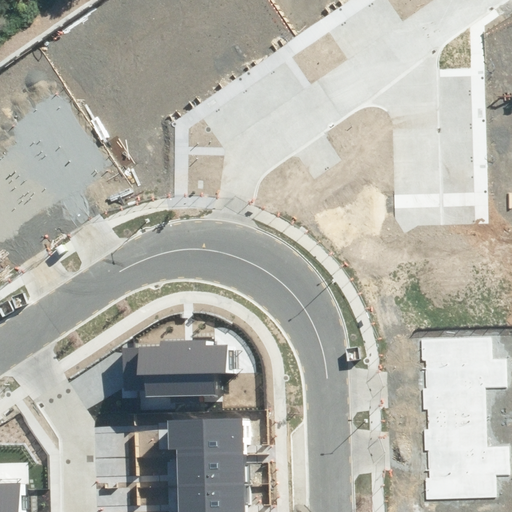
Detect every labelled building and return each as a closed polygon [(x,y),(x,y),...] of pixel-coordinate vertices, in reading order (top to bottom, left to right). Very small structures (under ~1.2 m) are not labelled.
[(15,121),(65,198),(107,171),(56,94),(15,121)] [(1,159),(40,215),(65,198),(15,121),(9,125),(22,145),(1,159)] [(40,215),(1,159),(0,159),(0,207),(15,231),(40,215)] [(0,241),(15,231),(0,207),(0,241)] [(424,390),(486,387),(508,386),(508,359),(491,359),(490,337),(422,340),(423,362),(424,390)] [(139,348),(122,348),(123,391),(145,390),(145,397),(216,396),(215,374),(226,374),(225,344),(206,345),(206,340),(190,340),(160,341),(160,346),(139,347),(139,348)] [(425,419),(487,417),(486,387),(424,390),(425,419)] [(426,449),(488,447),(487,417),(425,419),(426,449)] [(167,428),(168,450),(176,449),(176,455),(243,453),(242,418),(167,420),(167,428)] [(488,447),(426,449),(428,500),(496,497),(495,475),(510,475),(510,446),(488,447)] [(243,453),(176,455),(177,476),(177,486),(244,484),(243,453)] [(31,511),(30,482),(20,484),(0,483),(0,511),(31,511)] [(244,511),(244,484),(177,486),(178,509),(177,511),(244,511)]
